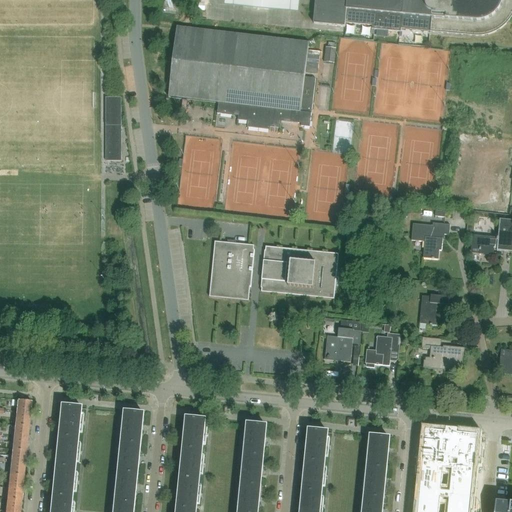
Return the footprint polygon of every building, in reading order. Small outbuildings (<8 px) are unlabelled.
[(225,0),(225,9),(297,16),(298,0),(225,0)] [(511,0),(316,0),(314,24),(345,27),(345,23),(349,24),(372,26),(371,30),(382,30),(401,32),(401,29),(475,36),(477,36),(480,36),(482,36),(486,35),(488,35),(492,33),(494,33),(496,31),(499,30),(501,28),(504,26),(506,24),(509,21),(511,18),(511,16),(511,0)] [(182,99),(192,100),(219,103),(217,114),(238,117),(238,121),(248,122),(248,128),(269,130),(270,127),(280,129),(281,122),(301,124),(301,127),(310,128),(316,79),(305,78),(309,42),(177,27),(169,97),(182,99)] [(334,64),(336,49),(326,48),(324,62),(334,64)] [(105,161),(121,161),(121,98),(105,98),(105,161)] [(493,251),(494,251),(511,252),(511,220),(500,220),(498,238),(497,238),(497,239),(473,237),(472,253),(493,255),(493,251)] [(449,236),(450,226),(433,224),(433,227),(413,225),(411,241),(424,243),(423,259),(438,261),(439,252),(441,252),(443,236),(449,236)] [(249,301),(250,291),(250,287),(251,288),(251,284),(253,268),(254,250),(254,246),(215,242),(209,298),(249,301)] [(334,300),(339,255),(266,247),(265,251),(262,275),(261,289),(262,289),(261,293),(334,300)] [(449,298),(437,297),(431,296),(431,298),(422,297),(420,324),(439,326),(440,316),(436,315),(437,305),(448,306),(449,298)] [(360,345),(361,332),(360,331),(360,326),(341,324),(341,330),(340,329),(339,338),(327,337),(325,360),(350,363),(352,344),(360,345)] [(376,352),(367,351),(366,365),(367,365),(366,368),(374,369),(375,365),(390,367),(391,352),(399,353),(401,336),(388,335),(387,339),(378,338),(376,352)] [(441,348),(441,340),(423,338),(422,349),(432,350),(432,359),(425,358),(425,361),(424,361),(423,368),(428,368),(429,367),(441,369),(442,364),(462,366),(463,353),(464,353),(465,349),(446,347),(446,349),(443,349),(443,348),(441,348)] [(511,358),(511,357),(511,351),(501,350),(500,366),(505,366),(504,375),(511,375),(511,358)] [(18,401),(16,413),(30,415),(31,402),(18,401)] [(64,407),(62,422),(61,436),(79,438),(82,409),(82,408),(64,407)] [(16,413),(15,426),(28,427),(30,415),(16,413)] [(122,443),(140,445),(143,415),(126,413),(125,414),(122,443)] [(184,449),(202,450),(205,422),(205,421),(187,419),(184,449)] [(245,455),(263,456),(266,427),(248,425),(248,426),(245,455)] [(15,426),(14,438),(27,439),(28,427),(15,426)] [(426,430),(417,511),(470,511),(478,435),(426,430)] [(306,461),(324,462),(327,434),(327,433),(309,431),(306,461)] [(58,466),(76,468),(79,438),(61,436),(58,466)] [(368,467),(386,469),(389,439),(371,437),(371,438),(368,467)] [(14,438),(13,450),(26,452),(27,439),(14,438)] [(140,445),(122,443),(119,472),(137,474),(140,445)] [(199,480),(202,450),(184,449),(181,478),(199,480)] [(13,450),(11,463),(24,464),(26,452),(13,450)] [(260,486),(263,456),(245,455),(242,484),(260,486)] [(304,491),(321,492),(324,462),(306,461),(304,491)] [(11,463),(10,475),(23,476),(24,464),(11,463)] [(76,468),(58,466),(55,496),(73,498),(76,468)] [(365,497),(383,498),(386,469),(368,467),(365,497)] [(137,474),(119,472),(116,502),(134,504),(137,474)] [(10,475),(9,487),(22,489),(23,476),(10,475)] [(199,480),(181,478),(178,508),(196,510),(199,480)] [(257,511),(260,486),(242,484),(239,511),(257,511)] [(9,487),(7,500),(20,501),(22,489),(9,487)] [(301,511),(319,511),(321,492),(304,491),(301,511)] [(55,496),(53,511),(52,511),(71,511),(73,498),(55,496)] [(381,511),(383,498),(365,497),(363,511),(381,511)] [(7,500),(5,511),(19,511),(20,501),(7,500)] [(133,511),(134,504),(116,502),(115,511),(133,511)] [(511,511),(511,504),(505,504),(501,503),(498,503),(497,503),(497,504),(496,507),(496,508),(496,511),(495,511),(511,511)]
